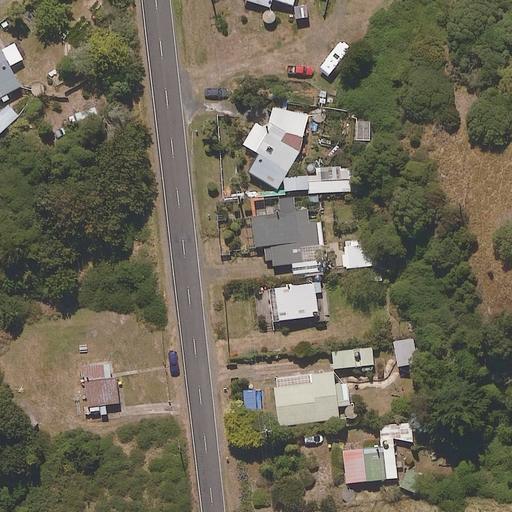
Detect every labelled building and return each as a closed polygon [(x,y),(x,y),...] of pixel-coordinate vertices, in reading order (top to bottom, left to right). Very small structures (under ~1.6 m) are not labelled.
[(294,0),(243,0),(269,9),(271,0),(272,0),(293,7),(294,0)] [(311,8),(294,8),(294,23),(311,23),(311,8)] [(25,60),(17,44),(0,52),(0,99),(22,89),(11,66),(25,60)] [(0,112),(0,134),(20,116),(9,104),(0,112)] [(307,121),(277,105),(264,129),(255,124),(243,147),(258,155),(247,174),(278,191),(300,150),(307,121)] [(371,116),(357,116),(357,140),(371,140),(371,116)] [(353,167),(317,169),(317,177),(285,179),(286,192),(309,191),(309,194),(354,192),(353,167)] [(294,199),(277,201),(279,219),(253,222),(255,248),(265,247),(267,267),(324,261),(320,223),(308,224),(307,212),(295,213),(294,199)] [(376,241),(344,242),(346,269),(377,267),(376,241)] [(322,292),(320,283),(269,290),(274,323),(317,317),(314,293),(322,292)] [(414,340),(393,341),(396,368),(416,366),(414,340)] [(373,368),(372,350),(333,352),(334,370),(373,368)] [(119,405),(117,378),(112,378),(111,365),(83,367),(87,414),(106,412),(106,406),(119,405)] [(334,389),(333,374),(274,380),(279,427),(338,420),(337,408),(349,406),(347,388),(334,389)] [(254,391),(243,392),(245,420),(257,419),(254,391)] [(412,441),(411,425),(379,428),(381,449),(343,452),(346,484),(397,479),(393,443),(412,441)] [(423,476),(408,469),(400,486),(414,493),(423,476)]
